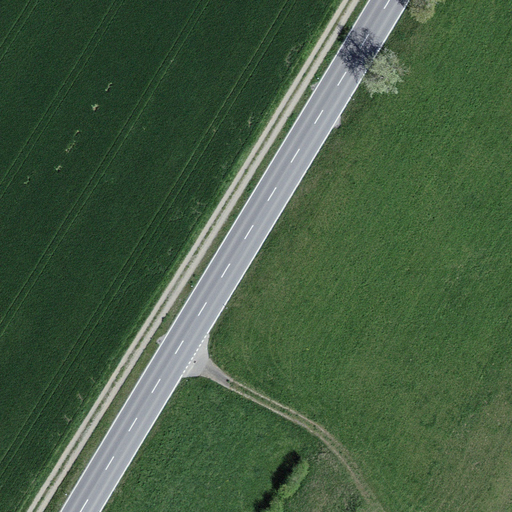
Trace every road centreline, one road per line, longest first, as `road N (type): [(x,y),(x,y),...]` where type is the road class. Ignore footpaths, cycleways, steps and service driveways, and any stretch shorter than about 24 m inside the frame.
road 1 (track): [(345,0),(37,511)]
road 2 (primary): [(83,511),(386,0)]
road 3 (track): [(178,354),(322,431),(381,511)]
